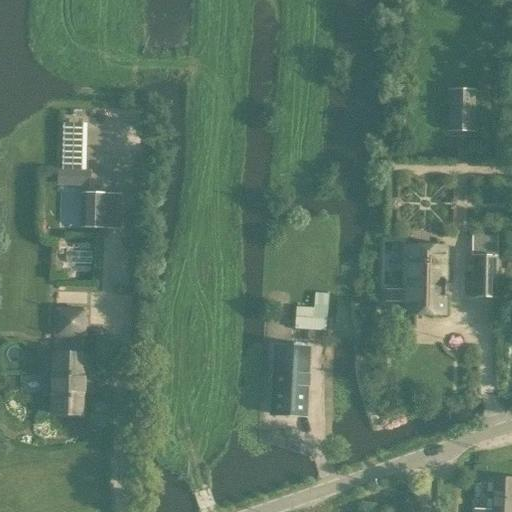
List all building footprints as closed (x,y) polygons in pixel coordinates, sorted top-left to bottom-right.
[(447,91),(446,131),(472,131),(472,91),(447,91)] [(81,193),(80,229),(106,230),(107,194),(81,193)] [(403,303),(403,314),(443,314),(444,248),(404,248),(403,290),(386,290),(386,302),(403,303)] [(470,297),(496,297),(496,257),(470,257),(470,297)] [(296,308),(295,330),(325,332),(328,297),(314,295),(313,310),(296,308)] [(43,377),(52,377),(51,416),(82,417),(82,385),(92,385),(93,358),(83,358),(83,357),(82,357),(82,348),(54,347),(54,356),(52,356),(52,360),(44,359),(43,377)] [(274,358),(271,415),(305,416),(306,388),(309,388),(309,387),(306,386),(307,376),(309,376),(309,375),(307,374),(307,360),(308,350),(307,350),(306,359),(274,358)] [(511,511),(511,480),(494,479),(491,511),(511,511)]
